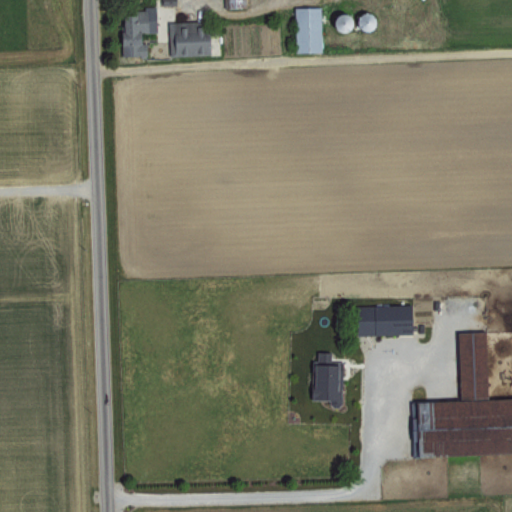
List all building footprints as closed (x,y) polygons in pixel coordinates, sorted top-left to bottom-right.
[(294,52),(320,51),(319,5),(293,6),(294,52)] [(119,55),(146,55),(145,42),(139,42),(138,31),(157,31),(156,6),(135,7),(135,13),(118,13),(119,55)] [(200,20),(167,21),(168,55),(209,53),(208,29),(200,30),(200,20)] [(354,305),(355,335),(412,333),(411,303),(354,305)] [(413,400),(413,430),(417,430),(417,454),(511,452),(511,397),(485,398),(484,330),(455,331),(456,400),(413,400)] [(340,402),(341,360),(328,359),(329,351),(315,351),(315,362),(310,362),(309,401),(340,402)]
